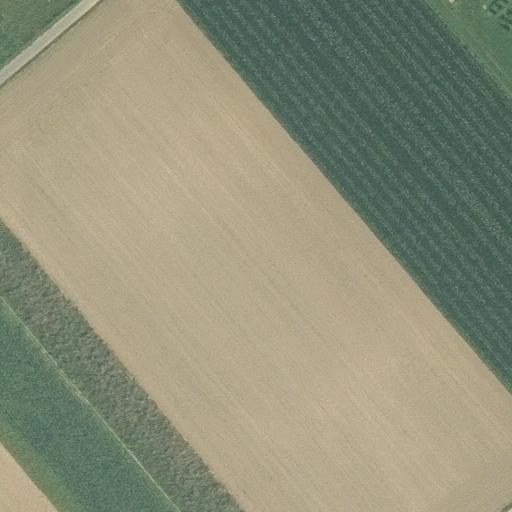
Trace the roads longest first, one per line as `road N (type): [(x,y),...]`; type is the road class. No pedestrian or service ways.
road 1 (track): [(511,95),(430,0)]
road 2 (track): [(94,0),(0,79)]
